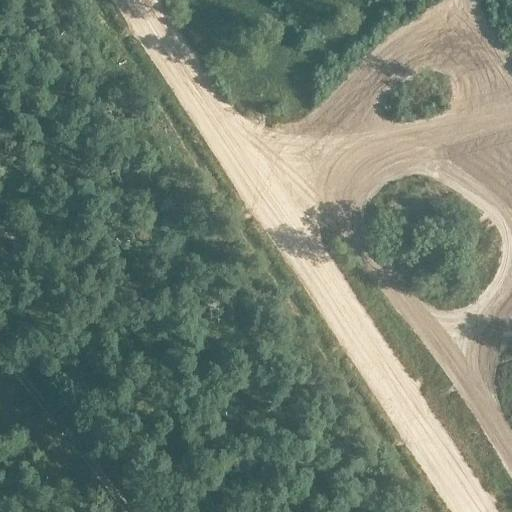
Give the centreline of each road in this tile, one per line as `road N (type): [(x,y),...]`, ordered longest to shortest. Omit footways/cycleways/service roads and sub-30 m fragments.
road 1 (track): [(124,0),(473,511)]
road 2 (track): [(130,511),(0,351)]
